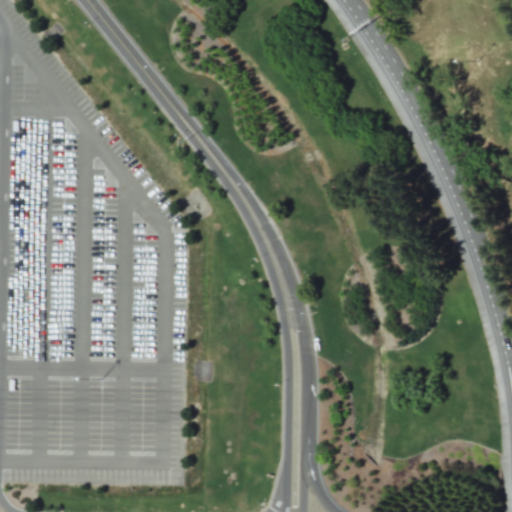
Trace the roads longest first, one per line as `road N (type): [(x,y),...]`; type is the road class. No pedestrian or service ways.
road 1 (secondary): [(343,0),(436,153),(504,341)]
road 2 (residential): [(82,0),(240,199),(286,305)]
road 3 (residential): [(301,511),(305,354),(286,305)]
road 4 (residential): [(286,305),(281,511)]
road 5 (secondary): [(504,341),(510,511)]
